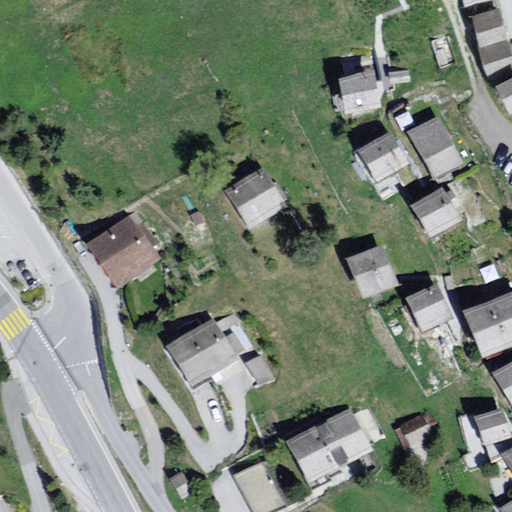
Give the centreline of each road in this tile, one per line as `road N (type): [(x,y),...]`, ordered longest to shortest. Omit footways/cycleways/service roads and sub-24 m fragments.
road 1 (residential): [(163,511),(56,349)]
road 2 (residential): [(56,349),(69,308),(0,189)]
road 3 (secondary): [(39,360),(121,511)]
